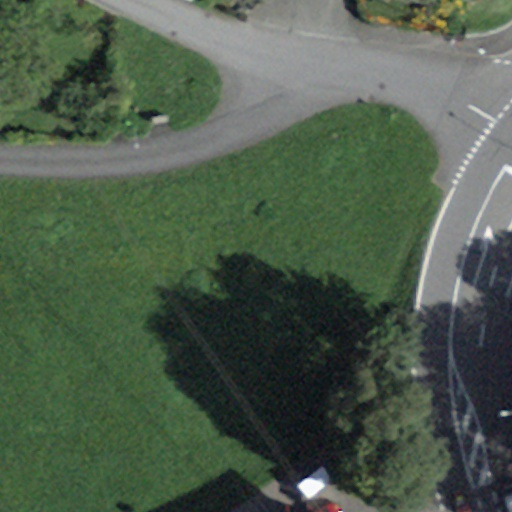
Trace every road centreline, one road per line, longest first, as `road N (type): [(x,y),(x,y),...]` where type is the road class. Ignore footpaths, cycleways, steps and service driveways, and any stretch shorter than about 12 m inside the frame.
road 1 (residential): [(330,71),(244,127),(160,156),(0,158)]
road 2 (primary): [(511,190),(478,268),(464,364),(466,416),(492,511)]
road 3 (residential): [(135,0),(219,38),(330,71)]
road 4 (residential): [(511,127),(398,79),(330,71)]
